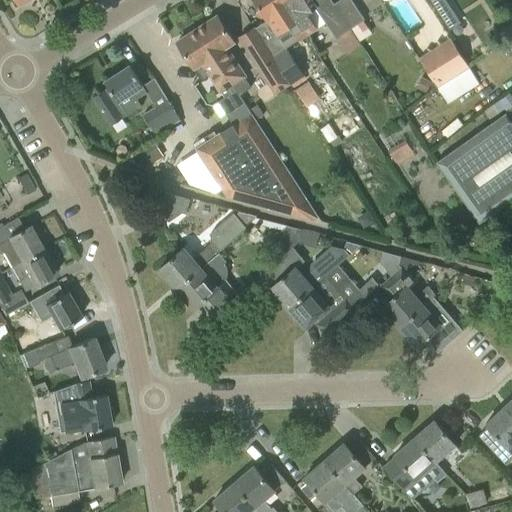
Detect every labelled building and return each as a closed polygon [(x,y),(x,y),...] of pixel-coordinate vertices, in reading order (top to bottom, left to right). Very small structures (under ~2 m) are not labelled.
[(253,0),(279,39),(291,31),(298,42),(306,37),(305,36),(282,0),(253,0)] [(310,0),(282,0),(305,36),(316,29),(306,14),(316,8),(310,0)] [(350,0),(338,0),(335,3),(351,28),(363,19),(350,0)] [(351,28),(335,3),(318,13),(335,38),(351,28)] [(217,16),(196,29),(239,94),(250,87),(225,48),(234,42),(217,16)] [(238,37),(260,71),(273,62),(253,28),(238,37)] [(239,94),(196,29),(176,42),(202,82),(210,76),(224,98),(218,102),(231,124),(194,148),(225,196),(313,221),(318,217),(255,120),(250,113),(248,109),(238,95),(239,94)] [(418,58),(436,86),(467,68),(449,39),(418,58)] [(274,61),(289,85),(303,76),(287,52),(274,61)] [(92,97),(110,125),(135,109),(127,95),(142,86),(129,65),(104,81),(108,87),(92,97)] [(421,76),(416,86),(426,91),(431,81),(421,76)] [(307,81),(295,89),(305,105),(317,97),(307,81)] [(143,115),(155,134),(178,119),(167,100),(143,115)] [(256,104),(248,109),(250,113),(255,120),(263,115),(256,104)] [(348,113),(331,124),(339,137),(356,125),(348,113)] [(511,121),(506,113),(438,160),(478,219),(511,195),(511,121)] [(152,141),(133,153),(142,167),(161,156),(152,141)] [(405,141),(387,151),(395,163),(412,154),(405,141)] [(25,174),(16,179),(25,195),(34,190),(25,174)] [(146,199),(157,202),(160,191),(149,188),(146,199)] [(158,206),(168,222),(181,213),(185,214),(189,199),(164,192),(160,205),(158,206)] [(362,215),(359,223),(363,228),(372,222),(367,212),(362,215)] [(159,269),(176,289),(217,253),(246,228),(232,213),(210,232),(210,244),(192,258),(183,248),(159,269)] [(0,248),(3,255),(10,267),(42,249),(28,225),(0,241),(0,248)] [(276,235),(289,250),(290,249),(298,242),(301,230),(286,226),(276,235)] [(319,234),(301,230),(298,242),(315,247),(319,234)] [(270,287),(287,307),(312,286),(311,285),(337,264),(348,254),(344,250),(330,246),(311,262),(310,272),(303,278),(294,268),(301,262),(290,249),(289,250),(267,268),(278,281),(270,287)] [(42,249),(10,267),(18,280),(24,291),(55,274),(42,249)] [(217,253),(176,289),(193,309),(195,307),(207,321),(237,295),(224,280),(221,283),(212,272),(225,261),(217,253)] [(312,286),(287,307),(305,327),(313,320),(324,334),(353,308),(335,287),(347,276),(337,264),(311,285),(312,286)] [(382,306),(399,326),(433,297),(432,296),(435,295),(427,286),(416,295),(407,285),(412,280),(404,271),(398,270),(379,286),(391,298),(382,306)] [(463,273),(461,282),(473,286),(475,277),(463,273)] [(7,310),(25,302),(19,289),(9,294),(0,276),(0,310),(2,313),(7,310)] [(40,320),(46,331),(57,325),(59,328),(79,316),(65,292),(44,304),(40,295),(28,301),(39,321),(40,320)] [(399,326),(416,346),(425,338),(437,352),(462,330),(433,297),(399,326)] [(14,341),(19,354),(45,344),(40,331),(14,341)] [(45,344),(19,354),(24,369),(37,364),(41,357),(47,373),(73,363),(79,377),(103,367),(92,338),(70,346),(66,336),(45,344)] [(109,425),(109,421),(112,421),(110,407),(106,408),(104,394),(90,397),(87,381),(75,383),(51,391),(53,406),(58,405),(63,432),(82,428),(83,430),(109,425)] [(511,441),(511,414),(504,406),(485,424),(494,434),(484,444),(498,458),(501,462),(511,452),(511,451),(507,446),(511,441)] [(434,420),(414,437),(434,461),(454,444),(434,420)] [(30,469),(35,498),(119,483),(111,437),(85,441),(30,469)] [(434,461),(414,437),(394,455),(399,461),(388,471),(401,486),(403,488),(412,499),(435,479),(437,481),(445,473),(434,461)] [(343,443),(323,460),(344,484),(353,493),(362,486),(353,476),(364,466),(356,458),(350,451),(343,443)] [(324,501),(330,496),(344,511),(354,511),(363,505),(353,493),(344,484),(323,460),(304,477),(324,501)] [(233,483),(258,511),(276,511),(272,506),(271,508),(264,499),(285,481),(271,464),(260,473),(253,466),(233,483)] [(258,511),(233,483),(213,500),(221,510),(218,511),(258,511)] [(482,489),(465,494),(468,506),(485,502),(482,489)]
